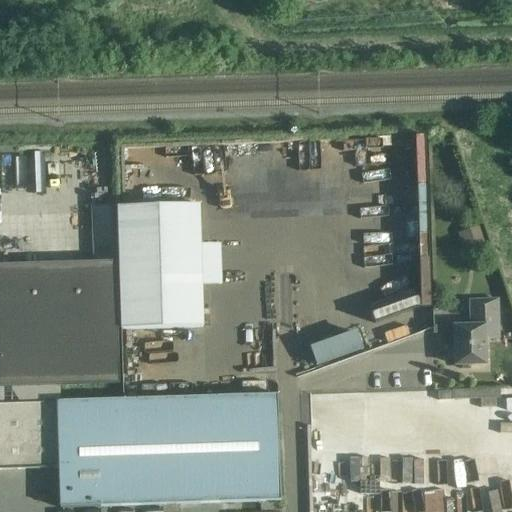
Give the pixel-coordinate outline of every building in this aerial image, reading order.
[(203,328),(199,206),(117,208),(121,331),(203,328)] [(0,388),(119,384),(116,263),(0,266),(0,388)] [(471,365),(486,365),(485,339),(499,339),(498,301),(470,301),(470,327),(454,328),(456,366),(459,366),(460,370),(469,369),(471,365)] [(320,364),(369,350),(363,330),(315,344),(320,364)] [(504,390),(308,393),(310,511),(511,511),(511,462),(488,463),(487,412),(504,412),(504,390)] [(281,502),(277,395),(0,404),(0,470),(58,469),(60,509),(281,502)]
